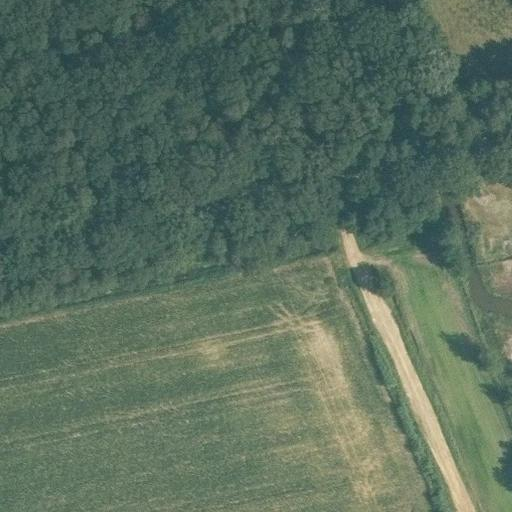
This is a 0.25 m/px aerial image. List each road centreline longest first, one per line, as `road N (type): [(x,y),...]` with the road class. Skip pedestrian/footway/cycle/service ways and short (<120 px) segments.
road 1 (unclassified): [(0,248),(511,138)]
road 2 (track): [(341,174),(345,225),(466,511)]
